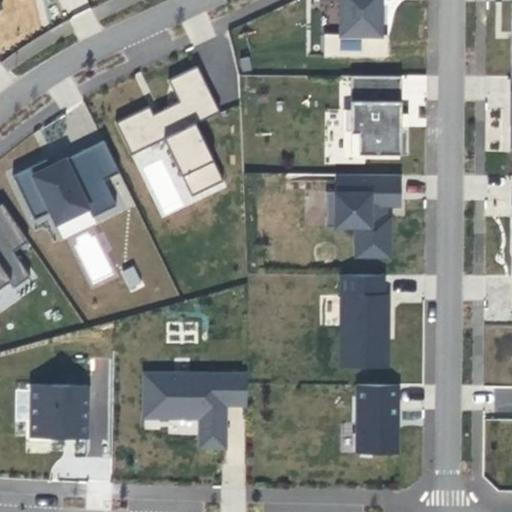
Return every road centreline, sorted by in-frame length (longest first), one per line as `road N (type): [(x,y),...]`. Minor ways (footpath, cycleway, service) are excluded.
road 1 (residential): [(443,511),(450,0)]
road 2 (residential): [(0,106),(49,71),(195,0)]
